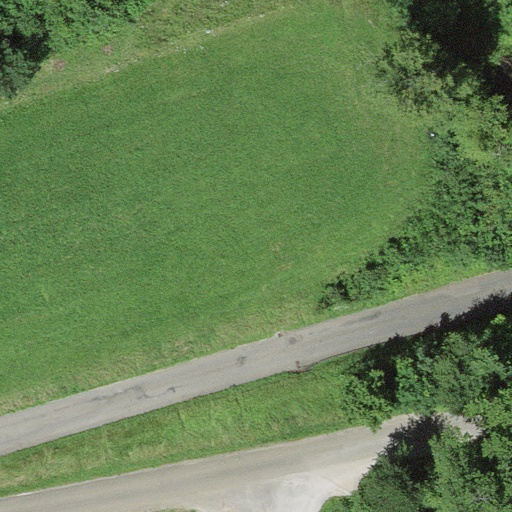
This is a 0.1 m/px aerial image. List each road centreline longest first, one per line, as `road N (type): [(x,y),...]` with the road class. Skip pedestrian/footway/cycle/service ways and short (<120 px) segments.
road 1 (residential): [(511,283),(0,443)]
road 2 (residential): [(43,511),(511,412)]
